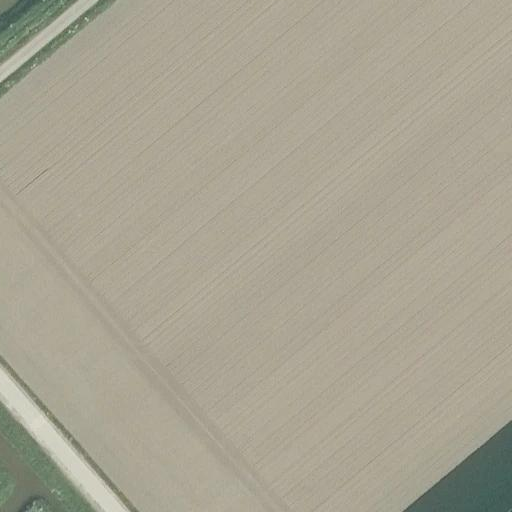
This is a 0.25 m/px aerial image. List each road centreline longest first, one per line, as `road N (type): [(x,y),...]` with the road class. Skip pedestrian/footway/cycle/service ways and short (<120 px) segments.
road 1 (tertiary): [(111,511),(0,384)]
road 2 (unclassified): [(0,84),(100,0)]
